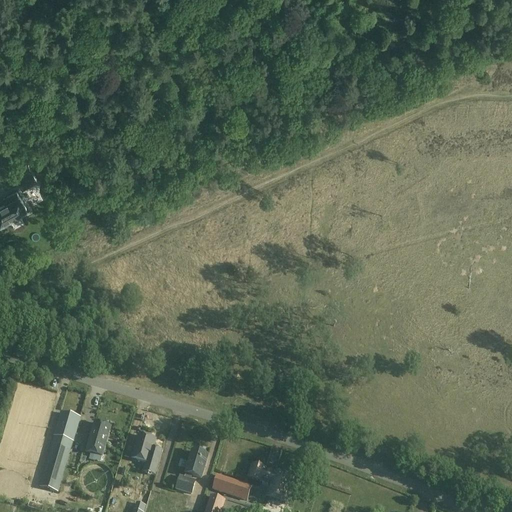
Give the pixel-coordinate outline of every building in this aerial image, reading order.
[(35,183),(22,163),(10,170),(22,190),(35,183)] [(2,200),(5,205),(0,207),(0,223),(17,215),(16,213),(20,211),(22,209),(21,206),(18,200),(11,204),(7,197),(2,200)] [(117,400),(118,413),(132,412),(131,395),(123,396),(123,399),(117,400)] [(39,487),(59,494),(80,419),(60,413),(39,487)] [(92,440),(90,444),(88,443),(85,452),(103,457),(110,432),(108,432),(109,427),(95,423),(91,440),(92,440)] [(155,441),(138,436),(131,459),(148,464),(155,441)] [(184,475),(187,475),(185,480),(181,478),(177,491),(192,495),(196,483),(189,481),(190,477),(200,480),(207,457),(191,452),(184,475)] [(273,473),(265,470),(251,465),(247,479),(269,486),(266,497),(284,503),(291,479),(273,473)] [(213,490),(246,500),(250,487),(217,477),(213,490)] [(124,493),(113,490),(109,506),(131,511),(135,496),(132,495),(134,488),(126,486),(124,493)] [(26,496),(25,502),(38,505),(39,499),(26,496)] [(221,511),(225,501),(211,496),(205,511),(221,511)] [(94,497),(91,511),(97,511),(99,511),(102,498),(94,497)] [(60,501),(57,508),(65,511),(68,504),(60,501)] [(134,511),(145,511),(147,506),(138,503),(134,511)]
